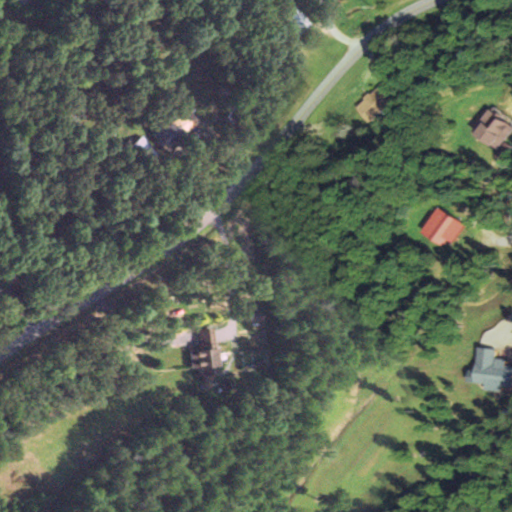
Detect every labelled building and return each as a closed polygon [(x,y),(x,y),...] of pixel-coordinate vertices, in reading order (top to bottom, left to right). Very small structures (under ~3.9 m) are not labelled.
[(362,104),(375,122),(403,100),(390,83),(362,104)] [(167,150),(198,121),(187,108),(163,131),(158,126),(151,133),(167,150)] [(498,152),(511,129),(511,126),(486,110),(470,134),(498,152)] [(511,145),(502,142),(497,158),(506,161),(511,145)] [(464,224),(438,207),(420,233),(446,250),(464,224)] [(191,369),(200,369),(200,376),(218,375),(217,329),(198,329),(199,350),(190,350),(191,369)] [(511,365),(507,365),(508,358),(497,357),(498,349),(478,347),(476,372),(465,371),(464,382),(485,384),(485,390),(503,392),(503,385),(511,385),(511,365)]
